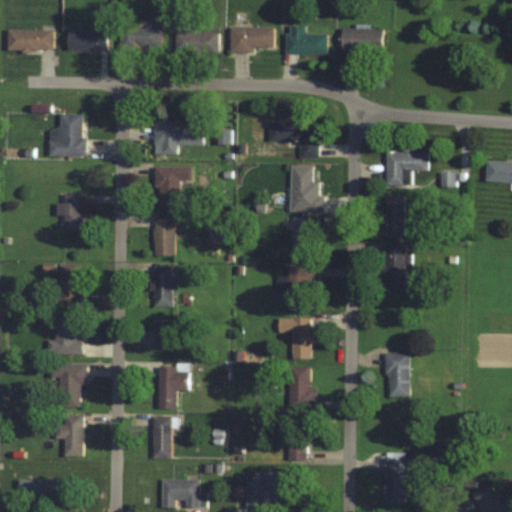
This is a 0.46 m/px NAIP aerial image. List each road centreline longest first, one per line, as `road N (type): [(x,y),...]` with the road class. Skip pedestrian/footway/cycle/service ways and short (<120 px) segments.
road 1 (residential): [(511,120),(364,111),(310,86),(31,81)]
road 2 (residential): [(123,81),(115,511)]
road 3 (residential): [(364,111),(355,140),(349,511)]
